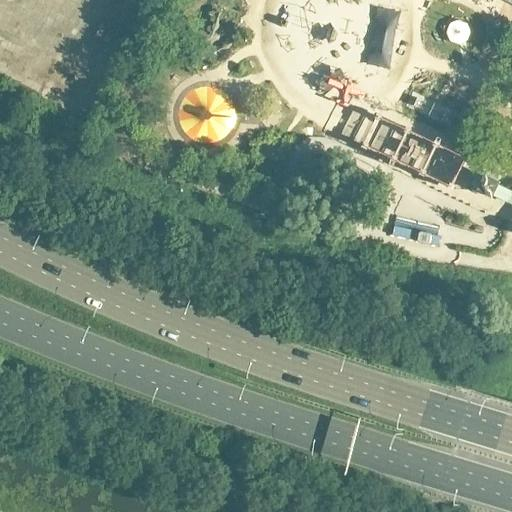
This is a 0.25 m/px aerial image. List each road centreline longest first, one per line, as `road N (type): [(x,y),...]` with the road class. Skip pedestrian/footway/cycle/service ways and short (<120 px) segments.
road 1 (primary): [(511,434),(208,336),(0,243)]
road 2 (primary): [(0,317),(193,391),(511,491)]
